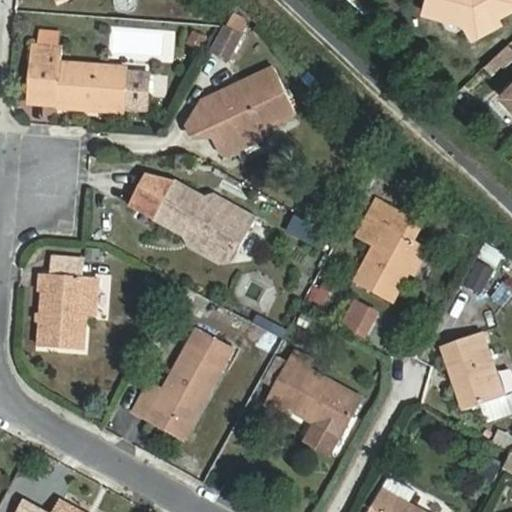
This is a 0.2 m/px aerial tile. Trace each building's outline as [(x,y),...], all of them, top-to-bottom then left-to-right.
[(473,39),(502,23),(499,17),(511,9),(511,0),(430,0),(427,13),(466,24),(473,39)] [(248,34),(255,22),(238,13),(231,25),(248,34)] [(227,26),(213,53),(229,62),(244,36),(227,26)] [(39,48),(59,49),(60,35),(40,34),(39,48)] [(502,75),(511,65),(511,44),(511,43),(491,63),(502,75)] [(151,74),(129,73),(130,70),(62,65),(63,50),(59,49),(39,48),(32,48),(29,98),(60,100),(59,107),(127,112),(127,109),(149,111),(151,74)] [(276,68),(203,102),(189,127),(195,138),(215,137),(218,136),(226,152),(263,135),(261,131),(298,114),(276,68)] [(472,85),(480,98),(497,87),(489,74),(472,85)] [(131,206),(154,219),(187,238),(190,232),(234,257),(245,239),(261,248),(274,225),(258,215),(256,218),(215,195),(208,199),(176,181),(147,178),(131,206)] [(313,227),(298,219),(292,231),(307,239),(313,227)] [(425,246),(388,226),(383,234),(366,224),(358,238),(376,248),(356,283),(393,303),(425,246)] [(481,260),(501,270),(509,254),(489,244),(481,260)] [(494,271),(480,263),(468,286),(482,294),(494,271)] [(100,278),(40,273),(38,292),(45,293),(40,347),(84,351),(87,316),(97,317),(100,278)] [(345,325),(366,336),(378,314),(357,302),(345,325)] [(208,398),(223,370),(233,352),(197,332),(166,389),(152,382),(134,414),(148,422),(155,409),(189,427),(206,396),(208,398)] [(484,333),(443,347),(465,410),(506,396),(484,333)] [(315,364),(297,354),(276,391),(294,401),(290,409),(316,423),(306,441),(329,454),(339,436),(341,437),(362,399),(311,371),(315,364)] [(266,382),(276,388),(289,365),(279,359),(266,382)] [(511,399),(511,369),(503,372),(511,399)] [(497,486),(500,467),(485,465),(482,483),(497,486)] [(423,511),(383,490),(370,511),(423,511)] [(79,511),(61,502),(55,511),(79,511)]
